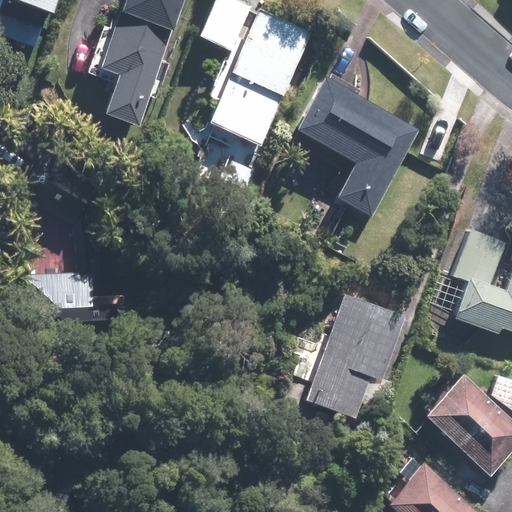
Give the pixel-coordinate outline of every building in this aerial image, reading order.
[(55,0),(0,0),(0,23),(41,39),(55,0)] [(140,122),(182,0),(123,0),(116,19),(106,15),(87,69),(113,77),(102,109),(140,122)] [(311,33),(242,0),(211,0),(197,31),(232,48),(220,74),(228,77),(209,117),(260,141),(311,33)] [(421,127),(323,71),(294,123),(356,158),(336,194),(371,214),(421,127)] [(102,181),(50,152),(24,200),(76,229),(102,181)] [(511,329),(511,261),(503,285),(487,279),(501,239),(467,226),(450,275),(462,279),(450,312),(497,329),(499,324),(511,329)] [(401,312),(343,289),(321,343),(302,335),(287,372),(310,380),(305,393),(352,411),(356,400),(381,409),(392,380),(377,374),(401,312)] [(511,446),(511,418),(463,368),(423,406),(486,471),(511,446)] [(511,377),(496,371),(489,391),(511,408),(511,377)] [(477,511),(419,459),(384,498),(400,511),(477,511)]
